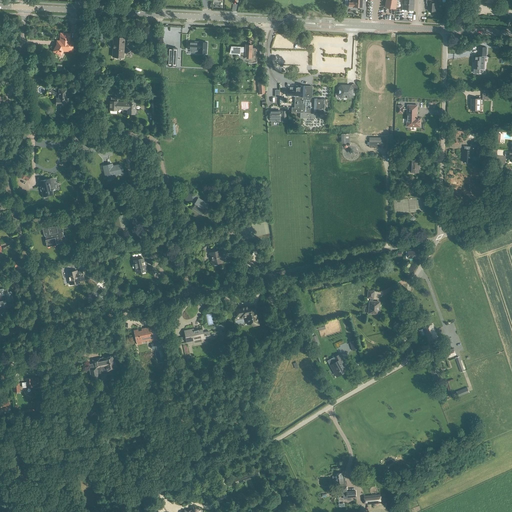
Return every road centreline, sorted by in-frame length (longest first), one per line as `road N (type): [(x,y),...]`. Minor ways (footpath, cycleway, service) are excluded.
road 1 (unclassified): [(143,511),(139,499),(257,450),(400,368),(407,348),(402,295),(440,238)]
road 2 (secondary): [(444,30),(24,7)]
road 3 (residential): [(190,292),(152,141),(31,134)]
road 4 (residential): [(190,292),(440,238)]
road 5 (residential): [(440,238),(444,30)]
road 6 (residential): [(40,324),(7,176),(31,134)]
road 7 (residential): [(40,324),(190,292)]
road 8 (residential): [(31,134),(24,7)]
